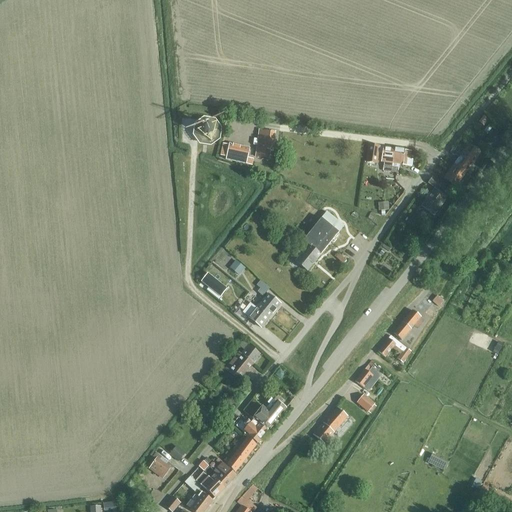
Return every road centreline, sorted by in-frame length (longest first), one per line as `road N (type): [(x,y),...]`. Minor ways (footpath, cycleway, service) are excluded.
road 1 (residential): [(300,407),(511,143)]
road 2 (residential): [(154,511),(326,302)]
road 3 (track): [(279,358),(187,280),(193,148)]
road 4 (residential): [(358,264),(378,228),(488,100)]
road 5 (residential): [(334,398),(427,288)]
road 6 (residential): [(256,511),(280,466),(334,398)]
